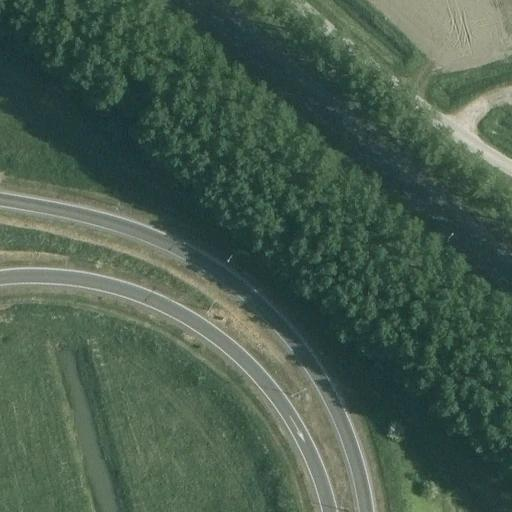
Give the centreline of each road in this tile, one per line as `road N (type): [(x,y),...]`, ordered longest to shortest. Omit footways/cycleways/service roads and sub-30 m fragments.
road 1 (trunk): [(368,511),(364,481),(325,387),(235,281),(188,251),(95,218),(0,201)]
road 2 (trunk): [(0,278),(58,275),(141,294),(223,343),(281,401),(318,471),(329,511)]
road 3 (secondary): [(511,270),(211,0)]
road 4 (unclassified): [(511,170),(436,124),(292,0)]
